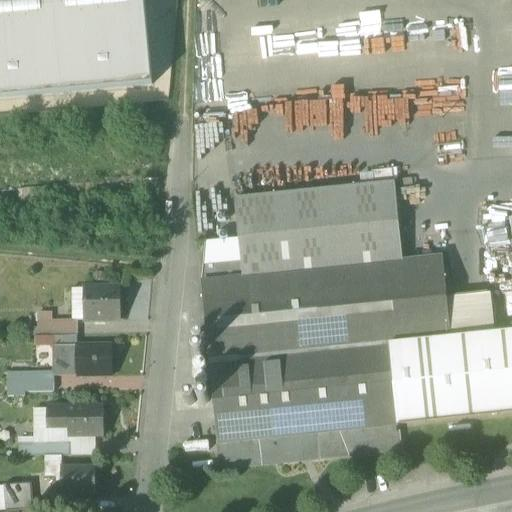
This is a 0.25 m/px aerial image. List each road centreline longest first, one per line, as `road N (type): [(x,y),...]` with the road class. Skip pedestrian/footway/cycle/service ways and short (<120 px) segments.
road 1 (residential): [(186,0),(141,511)]
road 2 (residential): [(375,511),(511,487)]
